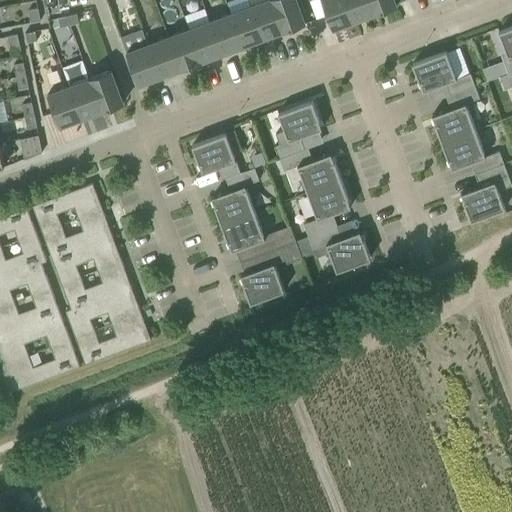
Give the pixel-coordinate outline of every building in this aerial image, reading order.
[(282,31),(271,0),(266,0),(250,6),(262,38),(282,31)] [(305,23),(296,0),(271,0),(282,31),(283,31),(305,23)] [(353,21),(345,0),(321,0),(332,29),(353,21)] [(374,13),(368,0),(345,0),(353,21),(374,13)] [(396,6),(394,0),(368,0),(374,13),(374,14),(396,6)] [(262,38),(250,6),(230,13),(242,46),(262,38)] [(28,10),(30,22),(40,20),(37,8),(28,10)] [(79,22),(77,13),(67,15),(69,24),(79,22)] [(242,46),(230,13),(210,21),(222,53),(242,46)] [(69,24),(67,15),(58,17),(60,27),(69,24)] [(222,53),(210,21),(190,28),(202,61),(222,53)] [(511,26),(499,31),(509,59),(503,61),(508,73),(511,72),(511,71),(511,26)] [(202,61),(190,28),(167,37),(179,69),(180,70),(202,61)] [(37,40),(35,30),(25,32),(27,42),(37,40)] [(7,36),(10,48),(20,46),(17,34),(7,36)] [(179,69),(167,37),(145,45),(157,77),(179,69)] [(157,77),(145,45),(126,52),(138,84),(157,77)] [(423,90),(445,82),(450,95),(475,85),(470,73),(456,78),(446,50),(412,63),(419,82),(420,81),(423,90)] [(494,60),(484,63),(488,76),(499,72),(494,60)] [(13,64),(16,77),(25,74),(23,62),(13,64)] [(123,103),(110,70),(88,78),(101,111),(101,112),(123,103)] [(483,71),(473,75),(478,87),(488,83),(483,71)] [(499,72),(488,76),(493,88),(503,84),(499,72)] [(25,74),(16,77),(18,89),(28,87),(25,74)] [(101,111),(88,78),(68,86),(80,118),(101,111)] [(488,83),(478,87),(482,99),(493,96),(488,83)] [(80,118),(68,86),(47,94),(59,126),(80,118)] [(319,119),(312,100),(278,113),(284,130),(275,133),(279,144),(274,145),(279,158),(289,154),(304,149),(300,136),(322,128),(318,119),(319,119)] [(22,104),(24,116),(34,114),(31,102),(22,104)] [(475,129),(465,102),(432,115),(435,123),(435,124),(442,142),(475,129)] [(34,114),(24,116),(27,129),(36,127),(34,114)] [(234,128),(226,131),(234,153),(242,151),(234,128)] [(442,142),(448,160),(449,160),(452,168),(485,156),(475,129),(442,142)] [(199,164),(203,173),(214,169),(236,160),(226,133),(192,145),(199,164)] [(20,138),(24,159),(42,152),(38,134),(20,138)] [(511,148),(511,149),(502,152),(506,165),(511,162),(511,148)] [(341,179),(334,161),(331,153),(297,165),(307,192),(341,179)] [(289,154),(279,158),(284,170),(294,167),(289,154)] [(236,160),(214,169),(218,180),(240,172),(236,160)] [(511,185),(504,163),(478,172),(483,185),(461,193),(464,201),(464,202),(471,221),(505,208),(498,190),(511,185)] [(261,167),(251,171),(256,183),(266,180),(261,167)] [(341,179),(307,192),(317,219),(351,206),(347,197),(348,197),(341,179)] [(92,183),(32,205),(42,231),(102,209),(100,202),(97,203),(91,186),(93,185),(92,183)] [(245,184),(212,197),(215,206),(221,224),(255,211),(245,184)] [(0,246),(37,233),(27,207),(0,216),(0,246)] [(105,216),(102,209),(42,231),(52,257),(112,235),(111,233),(109,234),(102,217),(105,216)] [(255,211),(221,224),(228,242),(232,251),(250,244),(254,256),(255,256),(279,247),(274,232),(264,236),(255,211)] [(313,220),(303,223),(308,236),(318,232),(313,220)] [(370,258),(363,239),(359,230),(326,242),(336,270),(370,258)] [(318,232),(308,236),(313,248),(323,244),(318,232)] [(0,276),(41,261),(42,262),(47,260),(37,233),(0,246),(0,276)] [(52,257),(61,283),(121,261),(119,254),(116,255),(110,238),(113,237),(112,235),(52,257)] [(253,270),(240,274),(244,283),(243,283),(250,302),(284,290),(274,262),(285,258),(281,246),(279,247),(255,256),(254,256),(248,258),(253,270)] [(0,305),(51,287),(42,262),(41,261),(0,276),(0,305)] [(61,283),(71,309),(131,287),(130,285),(128,286),(121,269),(124,268),(121,261),(61,283)] [(0,335),(55,315),(56,316),(61,314),(51,287),(0,305),(0,335)] [(66,311),(75,337),(141,313),(138,305),(135,306),(129,290),(132,289),(131,287),(71,309),(66,311)] [(75,337),(85,363),(151,339),(150,337),(147,338),(141,321),(143,320),(141,313),(75,337)] [(0,356),(2,365),(65,341),(56,316),(55,315),(0,335),(0,347),(3,356),(1,356),(0,356)] [(65,341),(2,365),(3,372),(5,371),(12,390),(75,367),(65,341)]
